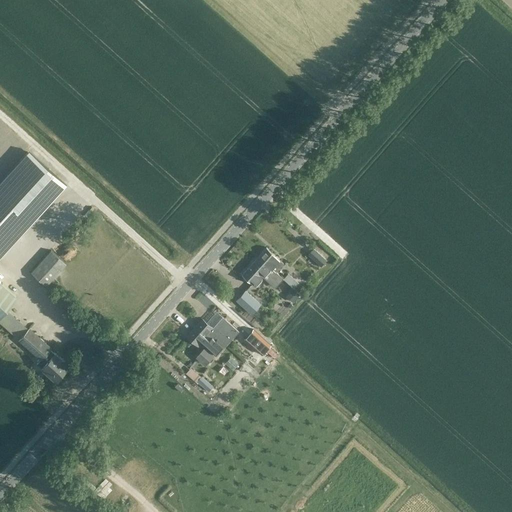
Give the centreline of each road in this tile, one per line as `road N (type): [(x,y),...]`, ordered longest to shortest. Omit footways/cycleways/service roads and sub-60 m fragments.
road 1 (tertiary): [(0,494),(443,0)]
road 2 (track): [(151,511),(87,455),(64,422)]
